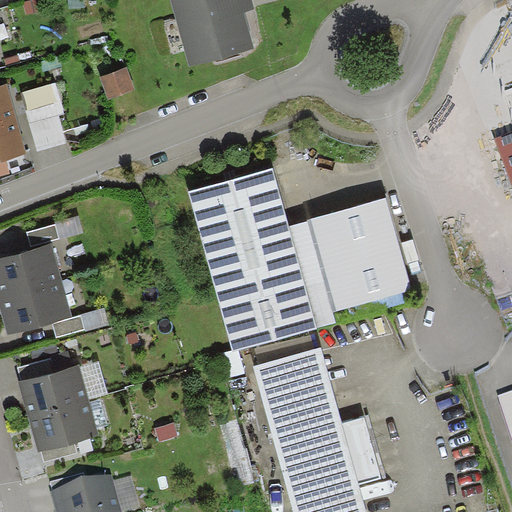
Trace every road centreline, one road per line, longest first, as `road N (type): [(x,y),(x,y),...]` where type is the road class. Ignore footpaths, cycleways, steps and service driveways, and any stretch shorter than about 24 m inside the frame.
road 1 (unclassified): [(53,176),(319,65)]
road 2 (unclassified): [(381,94),(452,317)]
